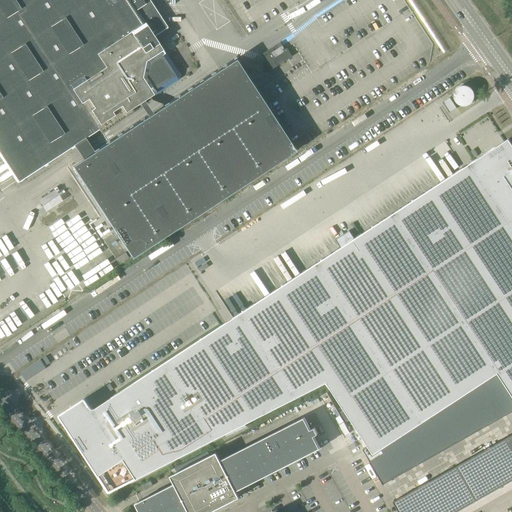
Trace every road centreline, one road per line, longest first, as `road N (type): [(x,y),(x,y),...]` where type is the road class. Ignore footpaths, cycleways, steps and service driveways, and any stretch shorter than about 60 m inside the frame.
road 1 (unclassified): [(485,41),(0,359)]
road 2 (unclassified): [(0,399),(98,511)]
